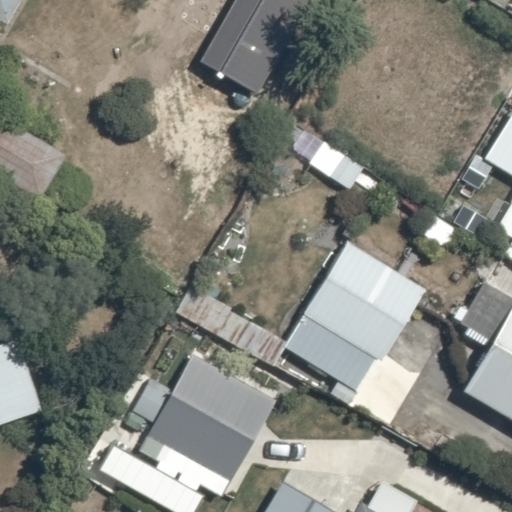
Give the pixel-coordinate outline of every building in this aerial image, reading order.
[(20,0),(0,0),(0,16),(8,21),(20,0)] [(363,165),(323,141),(305,169),(346,194),(363,165)] [(511,154),(500,148),(479,188),(500,199),(485,228),(511,242),(511,154)] [(427,288),(346,238),(284,339),(217,299),(202,325),(276,369),(292,343),(349,378),(367,350),(383,360),(427,288)] [(511,304),(462,390),(511,417),(511,304)] [(0,420),(40,409),(19,343),(0,348),(0,420)] [(282,399),(201,357),(152,438),(232,487),(282,399)] [(335,511),(282,486),(269,511),(335,511)] [(385,511),(357,497),(349,511),(385,511)]
